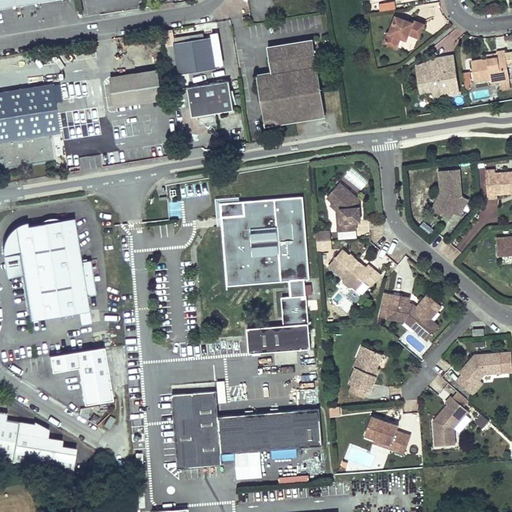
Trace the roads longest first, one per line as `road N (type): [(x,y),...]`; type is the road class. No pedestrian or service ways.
road 1 (residential): [(383,133),(0,195)]
road 2 (residential): [(0,44),(188,14),(213,0)]
road 3 (residential): [(383,133),(396,226),(482,299)]
road 4 (residential): [(511,119),(383,133)]
